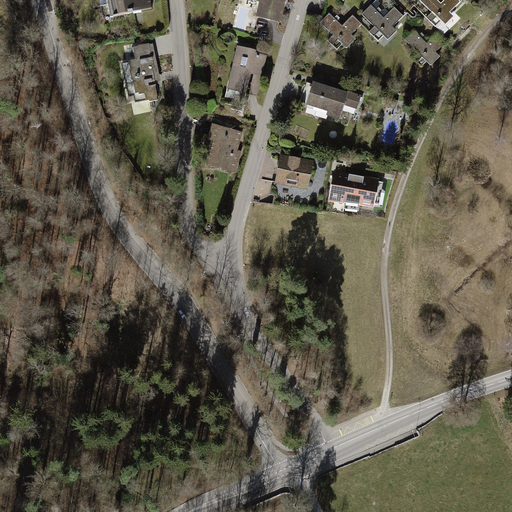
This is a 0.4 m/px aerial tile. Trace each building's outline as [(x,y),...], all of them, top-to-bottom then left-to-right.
[(99,0),(100,6),(111,4),(114,16),(152,8),(150,0),(99,0)] [(284,0),(261,0),(257,17),(279,23),(285,1),(284,0)] [(437,0),(419,0),(431,13),(426,18),(435,27),(440,22),(445,26),(454,17),(450,13),(461,2),(458,0),(444,0),(441,4),(437,0)] [(371,5),(362,14),(374,27),(369,32),(378,41),(383,36),(388,40),(397,31),(393,27),(403,16),(394,7),(384,18),(371,5)] [(329,13),(320,22),(333,35),(328,40),(337,49),(342,44),(347,48),(356,39),(351,35),(362,24),(353,15),(342,26),(329,13)] [(414,30),(405,39),(417,52),(412,58),(421,67),(426,62),(431,66),(440,57),(435,53),(447,42),(437,33),(427,43),(414,30)] [(149,43),(138,46),(138,47),(134,47),(136,59),(129,61),(129,62),(123,63),(127,87),(135,86),(136,93),(143,92),(143,94),(145,93),(147,100),(149,100),(149,102),(157,100),(154,86),(156,85),(153,74),(155,74),(149,43)] [(256,50),(241,46),(231,89),(227,88),(224,102),(232,105),(237,84),(248,86),(252,68),(263,70),(267,55),(256,52),(256,50)] [(335,90),(306,82),(300,101),(329,110),(329,114),(339,117),(344,103),(357,107),(360,96),(344,91),(343,94),(335,92),(335,90)] [(213,153),(209,165),(233,172),(239,152),(235,151),(240,133),(215,126),(211,139),(222,142),(218,154),(213,153)] [(311,162),(282,157),(278,176),(287,178),(286,184),(306,187),(311,162)] [(379,180),(335,172),(329,200),(374,206),(379,180)]
